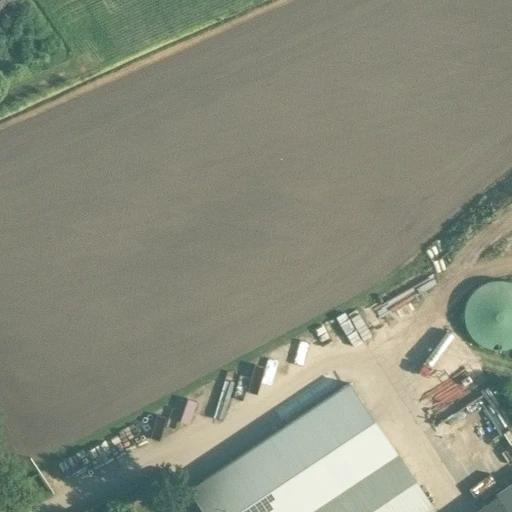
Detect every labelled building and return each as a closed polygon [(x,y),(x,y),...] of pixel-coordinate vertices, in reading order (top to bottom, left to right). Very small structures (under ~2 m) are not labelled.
[(0,0),(0,8),(12,0),(0,0)] [(403,278),(410,296),(424,290),(416,272),(403,278)] [(468,334),(471,338),(473,340),(476,343),(479,345),(482,346),(486,348),(489,349),(493,349),(497,349),(500,349),(504,349),(507,348),(511,346),(511,345),(511,283),(510,282),(506,281),(502,280),(498,280),(495,280),(491,280),(487,281),(483,282),(480,284),(477,286),(474,289),(471,291),(468,294),(466,298),(465,301),(463,305),(462,309),(462,312),(462,316),(462,320),(463,324),(465,328),(466,331),(468,334)] [(381,290),(373,294),(384,314),(391,310),(381,290)] [(422,511),(431,506),(348,382),(189,489),(204,511),(422,511)] [(62,458),(66,472),(85,467),(81,453),(62,458)] [(511,511),(511,483),(469,511),(511,511)] [(171,485),(161,492),(167,501),(178,494),(171,485)] [(138,489),(127,495),(133,504),(143,497),(138,489)]
